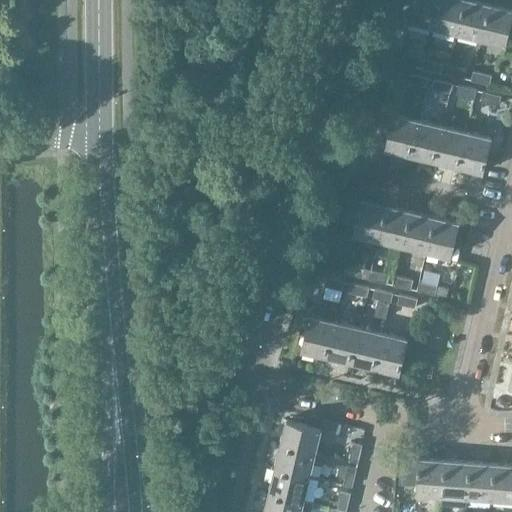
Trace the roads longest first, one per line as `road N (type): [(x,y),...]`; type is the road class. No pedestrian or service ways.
road 1 (residential): [(458,429),(387,420),(265,385),(248,352),(352,0)]
road 2 (tertiary): [(135,511),(99,207)]
road 3 (tertiary): [(99,207),(101,511)]
road 4 (residential): [(458,429),(511,207)]
road 5 (tertiary): [(99,138),(98,0)]
